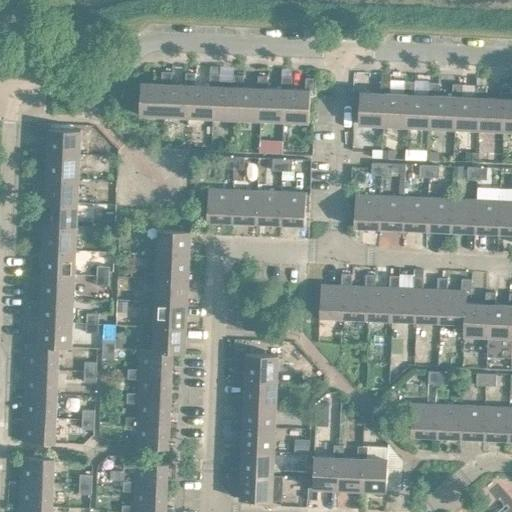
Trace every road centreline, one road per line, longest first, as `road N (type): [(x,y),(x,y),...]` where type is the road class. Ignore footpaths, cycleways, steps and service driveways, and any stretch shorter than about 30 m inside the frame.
road 1 (residential): [(209,511),(222,251),(336,253)]
road 2 (residential): [(11,85),(81,87),(156,38),(346,49)]
road 3 (residential): [(0,385),(11,85)]
road 4 (residential): [(336,253),(346,49)]
road 5 (residential): [(511,261),(336,253)]
road 6 (residential): [(346,49),(511,58)]
